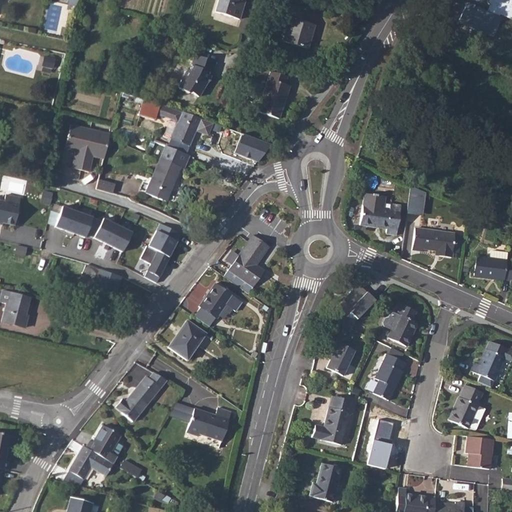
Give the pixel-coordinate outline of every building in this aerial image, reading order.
[(218,0),(215,12),(239,20),(245,0),(218,0)] [(467,4),(458,22),(482,33),(482,34),(492,38),(501,19),(499,18),(500,16),(511,21),(511,0),(488,0),(487,4),(492,7),(489,13),(467,4)] [(289,19),(282,40),(307,48),(314,26),(299,21),(302,13),(282,7),(279,16),(289,19)] [(189,90),(193,93),(202,58),(194,55),(192,61),(191,62),(192,63),(191,67),(188,66),(177,79),(178,85),(186,91),(189,90)] [(54,59),(45,56),(43,66),(52,68),(54,59)] [(202,58),(193,93),(194,94),(200,87),(201,88),(205,83),(203,79),(206,76),(209,77),(214,62),(202,58)] [(250,59),(248,69),(260,72),(263,62),(250,59)] [(270,71),(257,112),(279,119),(289,86),(284,84),(286,77),(270,71)] [(159,104),(145,100),(137,125),(152,129),(159,104)] [(171,108),(166,117),(175,120),(178,123),(171,138),(189,146),(195,130),(200,129),(210,133),(214,124),(187,113),(171,108)] [(111,134),(72,124),(65,149),(76,152),(72,168),(89,172),(93,156),(104,159),(111,134)] [(171,138),(167,147),(185,154),(189,146),(171,138)] [(165,146),(145,193),(165,202),(180,168),(183,169),(189,156),(165,146)] [(423,214),(425,189),(411,188),(408,213),(423,214)] [(0,199),(0,224),(2,225),(3,223),(14,225),(21,197),(6,194),(4,200),(0,199)] [(371,196),(363,195),(359,226),(386,230),(385,235),(396,236),(400,206),(383,204),(384,198),(376,197),(376,196),(371,195),(371,196)] [(50,210),(59,213),(62,206),(52,202),(50,210)] [(69,231),(77,211),(62,206),(59,213),(50,210),(46,222),(66,230),(69,231)] [(91,217),(77,211),(69,231),(72,232),(84,237),(85,234),(91,217)] [(116,225),(102,218),(101,221),(91,217),(85,234),(93,237),(107,244),(116,225)] [(107,244),(121,252),(131,233),(116,225),(107,244)] [(421,248),(435,250),(439,251),(438,256),(450,258),(454,234),(415,228),(412,249),(421,251),(421,248)] [(147,242),(143,249),(137,260),(158,271),(173,239),(153,229),(147,242)] [(147,242),(133,235),(132,239),(145,246),(147,242)] [(252,235),(229,269),(254,286),(264,271),(256,265),(269,247),(252,235)] [(130,242),(143,249),(145,246),(132,239),(130,242)] [(511,262),(506,262),(505,261),(489,259),(475,257),(473,277),(503,281),(503,279),(511,280),(511,271),(511,262)] [(86,265),(81,276),(92,280),(93,278),(97,280),(89,301),(108,309),(121,278),(100,270),(86,265)] [(199,308),(193,317),(208,327),(215,318),(216,320),(226,306),(235,312),(241,303),(214,285),(198,307),(199,308)] [(3,290),(0,301),(6,303),(2,321),(25,327),(27,316),(25,316),(30,297),(3,290)] [(385,318),(382,323),(384,326),(386,327),(390,329),(386,338),(406,347),(417,323),(411,321),(416,312),(400,304),(396,312),(391,310),(388,317),(385,318)] [(342,315),(338,323),(351,330),(355,321),(342,315)] [(185,321),(167,347),(187,361),(205,334),(185,321)] [(351,330),(338,323),(333,332),(347,338),(351,330)] [(336,341),(324,367),(344,375),(355,349),(336,341)] [(473,363),(469,371),(493,381),(503,358),(484,349),(477,364),(473,363)] [(377,381),(371,393),(388,401),(402,372),(401,371),(405,363),(385,354),(373,379),(377,381)] [(166,381),(153,373),(148,379),(145,377),(124,403),(122,401),(115,409),(122,414),(122,415),(132,423),(166,381)] [(457,396),(447,419),(467,429),(475,430),(484,409),(476,405),(482,393),(464,385),(458,397),(457,396)] [(313,426),(310,437),(318,439),(318,440),(340,446),(351,402),(331,397),(328,407),(322,428),(313,426)] [(194,409),(187,434),(198,437),(199,435),(222,443),(231,412),(218,408),(216,415),(194,409)] [(86,440),(82,447),(84,448),(110,464),(115,458),(107,453),(117,437),(100,426),(89,442),(86,440)] [(0,469),(2,470),(7,471),(9,461),(3,460),(6,448),(11,449),(14,436),(0,433),(0,469)] [(478,438),(465,437),(464,453),(467,454),(466,467),(475,468),(478,438)] [(478,438),(475,468),(488,470),(491,439),(478,438)] [(64,470),(58,481),(76,486),(80,479),(88,468),(102,477),(110,464),(84,448),(82,447),(80,446),(64,470)] [(124,462),(119,470),(136,481),(141,472),(124,462)] [(312,483),(309,495),(312,496),(312,497),(331,503),(340,469),(321,463),(316,484),(312,483)] [(500,489),(511,489),(511,478),(501,478),(500,489)] [(397,488),(393,511),(431,511),(433,503),(433,498),(413,495),(404,494),(405,489),(397,488)] [(88,511),(91,504),(69,497),(64,511),(88,511)] [(431,511),(461,511),(463,503),(454,502),(453,505),(433,503),(431,511)]
